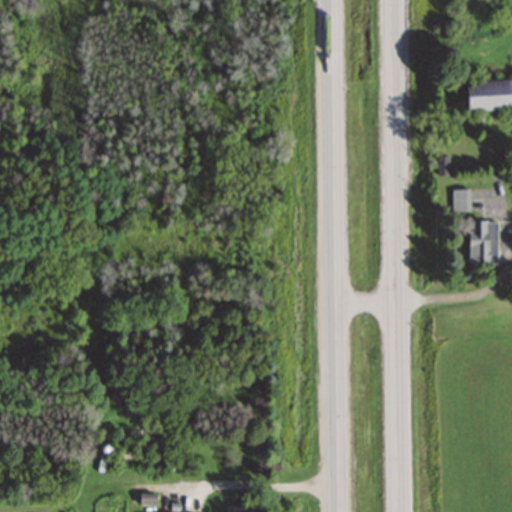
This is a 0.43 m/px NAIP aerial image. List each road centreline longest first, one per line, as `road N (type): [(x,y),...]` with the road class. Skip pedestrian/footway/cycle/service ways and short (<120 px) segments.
road 1 (trunk): [(397,511),(390,0)]
road 2 (trunk): [(332,0),(339,511)]
